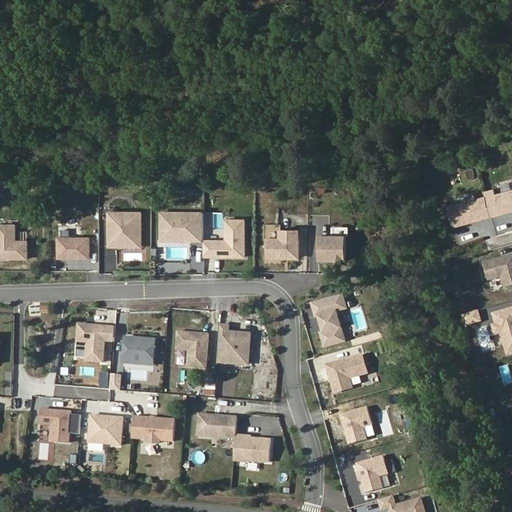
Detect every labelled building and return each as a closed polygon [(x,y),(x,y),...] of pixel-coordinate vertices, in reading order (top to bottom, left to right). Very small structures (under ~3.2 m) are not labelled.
[(511,210),(511,189),(496,194),(501,213),(511,210)] [(491,215),(486,196),(449,207),(454,224),(459,222),(459,224),(491,215)] [(142,212),(110,212),(110,245),(136,245),(136,230),(142,230),(142,212)] [(246,219),(227,219),(226,240),(204,240),(204,256),(245,256),(246,219)] [(15,224),(0,224),(0,257),(6,257),(6,255),(13,255),(16,258),(28,258),(28,240),(16,240),(15,224)] [(299,230),(281,230),(281,238),(269,238),(269,256),(299,256),(299,230)] [(90,237),(59,237),(59,258),(90,258),(90,237)] [(511,285),(511,255),(484,263),(489,279),(502,276),(505,287),(511,285)] [(511,308),(497,312),(500,323),(502,323),(505,332),(502,332),(508,355),(511,353),(511,308)] [(481,320),(478,309),(462,314),(465,324),(481,320)] [(107,326),(79,323),(78,341),(88,342),(87,360),(104,361),(107,326)] [(230,325),(221,325),(218,361),(249,364),(251,333),(229,332),(230,325)] [(209,334),(179,331),(177,349),(189,350),(188,366),(206,367),(209,334)] [(156,339),(126,337),(124,362),(147,364),(147,356),(154,357),(156,339)] [(368,372),(363,354),(327,365),(335,392),(353,387),(350,377),(368,372)] [(124,375),(112,374),(111,389),(123,390),(124,375)] [(373,424),(368,406),(341,414),(350,444),(370,438),(367,426),(373,424)] [(72,412),(41,409),(40,423),(53,425),(51,441),(70,442),(72,412)] [(236,434),(238,417),(200,413),(198,435),(236,438),(236,434)] [(124,417),(92,415),(90,439),(105,440),(105,443),(122,444),(124,417)] [(176,420),(143,417),(142,438),(146,438),(149,442),(158,443),(162,440),(174,441),(176,420)] [(245,435),(236,434),(236,438),(235,460),(247,461),(247,460),(271,461),(273,439),(245,437),(245,435)] [(389,473),(384,455),(358,463),(366,492),(384,487),(381,476),(389,473)] [(408,503),(405,492),(379,499),(382,510),(390,508),(391,511),(425,511),(422,499),(408,503)]
